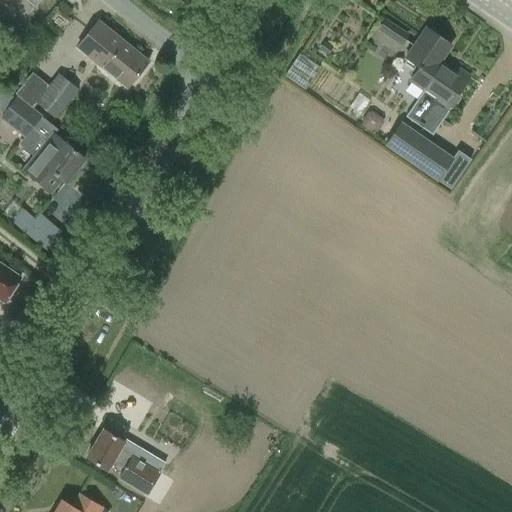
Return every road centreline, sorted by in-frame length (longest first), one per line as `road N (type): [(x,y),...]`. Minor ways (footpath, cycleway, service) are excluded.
road 1 (unclassified): [(0,447),(207,79)]
road 2 (unclassified): [(207,79),(111,0)]
